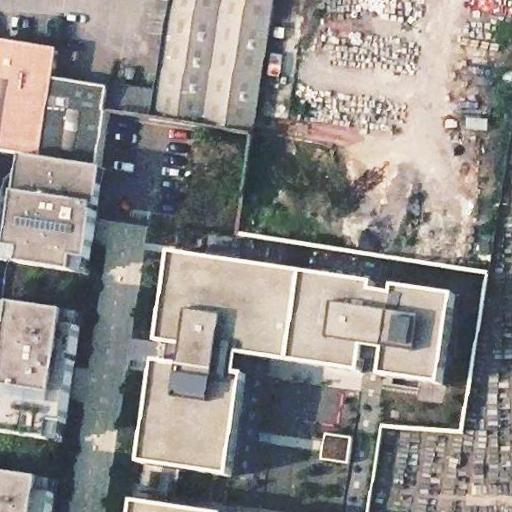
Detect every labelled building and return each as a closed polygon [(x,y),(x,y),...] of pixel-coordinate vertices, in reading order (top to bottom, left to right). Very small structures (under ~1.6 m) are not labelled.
[(0,152),(23,156),(98,168),(107,110),(155,118),(253,134),(275,0),(174,0),(159,95),(55,79),(60,50),(0,41),(0,152)] [(105,169),(98,168),(23,156),(6,263),(90,276),(105,169)] [(373,287),(171,258),(158,348),(183,352),(181,371),(155,367),(140,468),(229,481),(244,380),(236,379),(239,360),(360,377),(363,354),(384,357),(380,380),(442,389),(455,299),(393,290),(392,300),(371,297),(373,287)] [(0,433),(63,442),(84,315),(0,301),(0,433)] [(478,445),(466,431),(456,440),(442,432),(377,424),(386,474),(397,475),(386,495),(411,473),(407,497),(420,511),(472,511),(472,508),(469,511),(453,511),(452,507),(475,487),(473,478),(474,478),(478,445)] [(0,473),(0,511),(54,511),(59,482),(0,473)]
